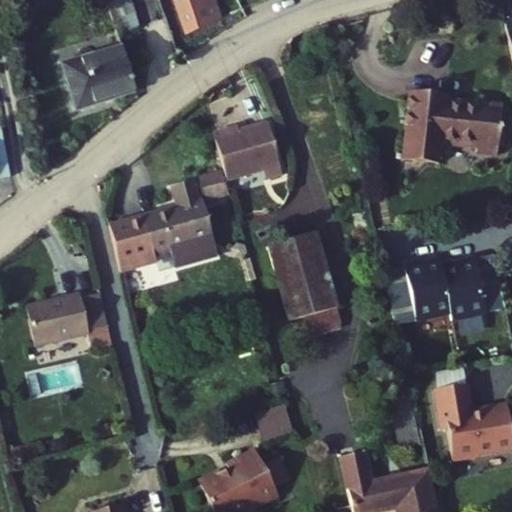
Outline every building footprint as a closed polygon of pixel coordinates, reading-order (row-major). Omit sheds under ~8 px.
[(105,0),(117,34),(139,27),(130,0),(105,0)] [(190,0),(164,0),(172,21),(196,12),(193,5),(192,2),(190,0)] [(185,40),(222,25),(212,0),(206,0),(193,5),(196,12),(172,21),(174,27),(179,25),(185,40)] [(511,31),(501,33),(510,86),(511,86),(511,31)] [(84,63),(95,106),(131,96),(119,53),(84,63)] [(95,106),(84,63),(63,68),(75,111),(95,106)] [(486,163),(507,165),(511,123),(511,117),(455,112),(456,105),(436,102),(434,118),(418,115),(410,171),(428,172),(430,156),(451,158),(451,153),(487,157),(486,163)] [(271,180),(282,177),(268,123),(233,133),(232,129),(214,133),(226,181),(263,171),(269,175),(271,180)] [(226,192),(220,167),(198,172),(204,197),(226,192)] [(151,257),(149,251),(210,237),(200,196),(197,197),(192,178),(170,184),(175,202),(105,219),(116,266),(151,257)] [(441,258),(384,271),(397,327),(453,315),(454,323),(487,315),(474,258),(442,265),(441,258)] [(307,354),(340,345),(320,270),(271,282),(291,358),(307,354)] [(81,294),(28,307),(37,346),(90,333),(89,329),(110,324),(103,292),(82,297),(81,294)] [(307,354),(313,375),(345,366),(340,345),(307,354)] [(485,422),(481,394),(451,398),(456,438),(461,437),(466,469),(493,466),(493,462),(511,459),(511,415),(497,417),(497,420),(485,422)] [(433,452),(421,395),(402,399),(413,456),(433,452)] [(284,404),(253,415),(263,442),(293,432),(284,404)] [(290,494),(286,486),(275,464),(267,448),(238,463),(242,470),(234,474),(232,472),(231,471),(230,471),(229,471),(225,473),(224,474),(223,475),(224,476),(225,479),(216,483),(223,496),(221,496),(220,497),(220,499),(220,500),(226,511),(245,511),(261,504),(267,506),(290,494)] [(286,486),(303,477),(292,456),(275,464),(286,486)] [(446,511),(439,479),(385,490),(379,462),(354,467),(363,511),(446,511)] [(135,511),(131,498),(102,507),(103,511),(135,511)]
